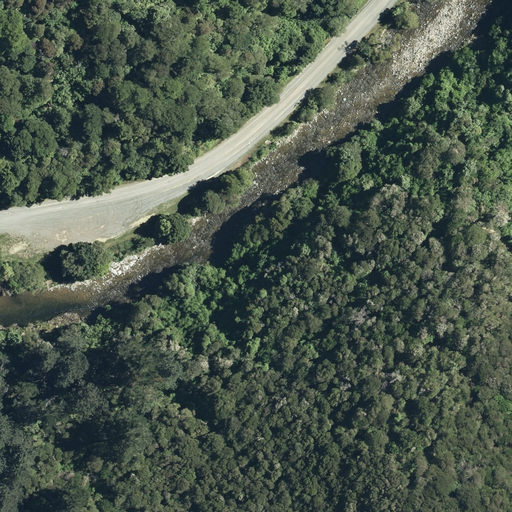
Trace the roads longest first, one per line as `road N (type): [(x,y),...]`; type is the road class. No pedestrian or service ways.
road 1 (track): [(511,248),(494,235),(468,234),(429,247),(256,368),(198,397),(122,420),(0,424)]
road 2 (unclassified): [(384,0),(255,130),(192,172),(95,202),(0,218)]
road 3 (track): [(260,0),(208,123),(181,144),(58,160),(0,190)]
